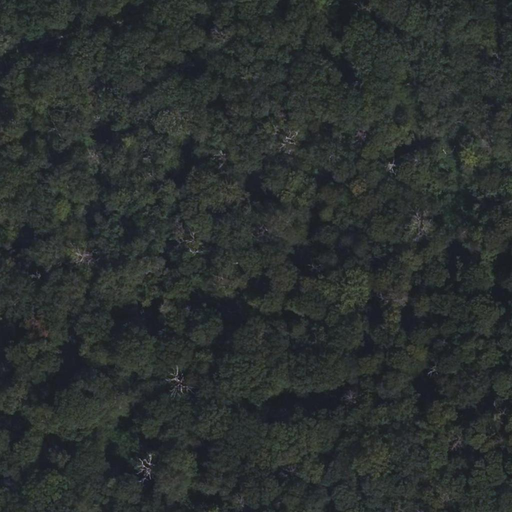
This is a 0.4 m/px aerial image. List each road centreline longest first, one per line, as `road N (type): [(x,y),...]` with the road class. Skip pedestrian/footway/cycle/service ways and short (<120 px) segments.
road 1 (track): [(199,511),(0,416)]
road 2 (track): [(0,55),(182,0)]
